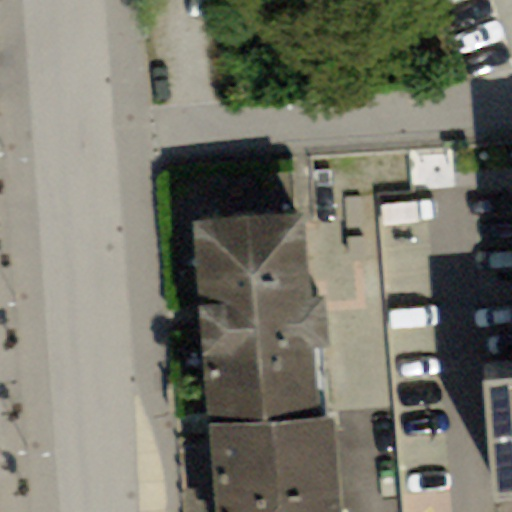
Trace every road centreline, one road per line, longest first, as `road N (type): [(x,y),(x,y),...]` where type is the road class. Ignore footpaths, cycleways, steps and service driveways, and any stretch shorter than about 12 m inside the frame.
road 1 (residential): [(77,135),(511,99)]
road 2 (residential): [(113,511),(77,135)]
road 3 (residential): [(77,135),(68,0)]
